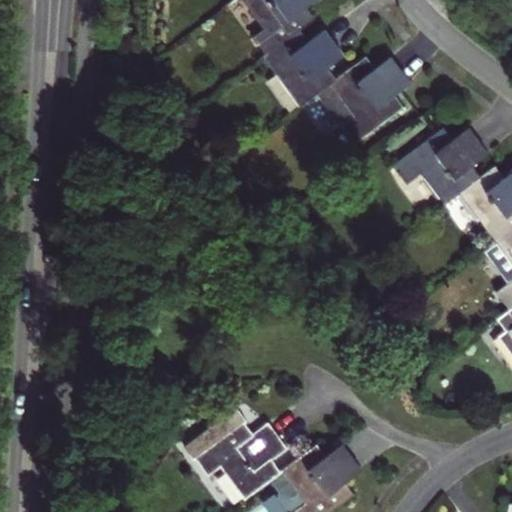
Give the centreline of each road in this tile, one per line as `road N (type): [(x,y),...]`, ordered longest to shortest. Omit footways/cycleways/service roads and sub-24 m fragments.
road 1 (secondary): [(33,511),(65,0)]
road 2 (secondary): [(39,0),(11,511)]
road 3 (residential): [(451,464),(325,393)]
road 4 (residential): [(410,0),(511,85)]
